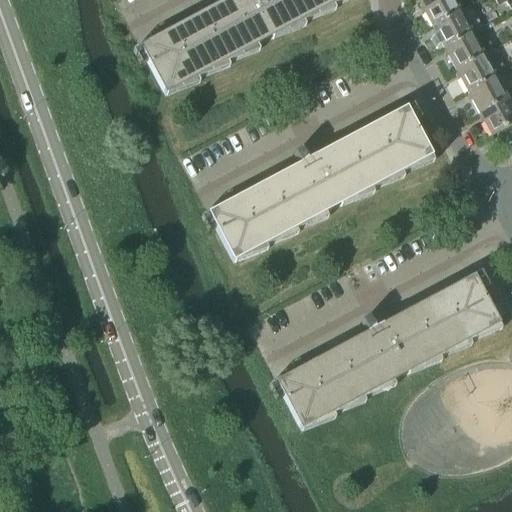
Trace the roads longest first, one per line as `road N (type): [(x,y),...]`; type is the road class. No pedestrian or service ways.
road 1 (secondary): [(0,6),(147,418),(190,511)]
road 2 (residential): [(284,334),(509,224)]
road 3 (residential): [(219,171),(421,72)]
road 4 (residential): [(511,193),(478,171),(421,72)]
